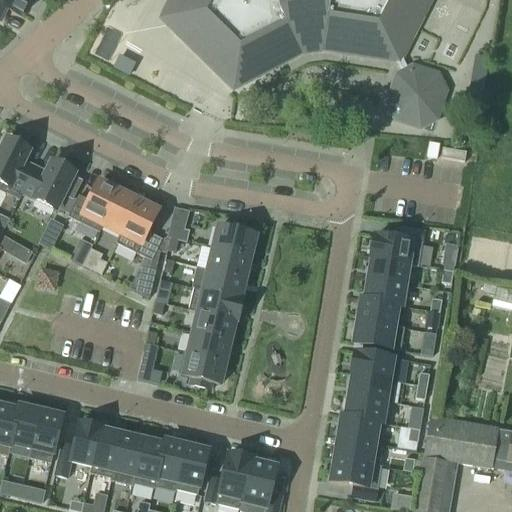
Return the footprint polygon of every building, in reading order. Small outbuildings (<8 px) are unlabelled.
[(20,19),(29,0),(0,0),(0,22),(6,12),(20,19)] [(404,51),(430,0),(171,0),(168,7),(164,27),(216,73),(225,80),(234,82),(244,82),(253,78),(301,50),(321,46),(388,61),(392,59),(398,72),(384,117),(430,132),(446,81),(405,68),(398,55),(404,51)] [(113,70),(128,78),(133,67),(119,59),(113,70)] [(475,59),(464,123),(470,124),(471,116),(477,117),(487,61),(475,59)] [(0,194),(17,203),(33,170),(23,165),(28,155),(5,143),(0,153),(0,194)] [(436,150),(420,147),(419,155),(434,158),(436,150)] [(465,155),(441,151),(439,161),(463,165),(465,155)] [(72,181),(73,177),(50,166),(45,176),(33,170),(17,203),(18,204),(21,197),(55,214),(63,198),(72,202),(81,185),(72,181)] [(98,236),(118,195),(114,193),(98,185),(88,204),(77,199),(67,220),(98,236)] [(116,247),(137,205),(118,195),(98,236),(101,230),(119,238),(115,247),(116,247)] [(137,205),(116,247),(143,261),(150,264),(155,254),(161,243),(146,236),(157,215),(137,205)] [(165,241),(169,242),(177,244),(185,246),(188,234),(183,233),(188,215),(173,211),(165,241)] [(217,230),(212,250),(249,259),(254,239),(245,237),(246,231),(228,227),(226,233),(217,230)] [(423,235),(411,233),(399,231),(397,243),(373,239),(369,261),(417,270),(421,247),(423,235)] [(169,242),(166,254),(174,256),(177,244),(169,242)] [(244,280),(249,259),(212,250),(207,271),(244,280)] [(150,264),(143,261),(128,292),(148,302),(159,255),(155,254),(150,264)] [(417,270),(369,261),(369,262),(370,262),(367,283),(404,289),(408,269),(417,270)] [(101,278),(106,267),(99,263),(94,274),(101,278)] [(170,277),(173,265),(165,263),(162,275),(170,277)] [(239,302),(244,280),(207,271),(202,293),(192,291),(192,292),(241,304),(241,303),(239,302)] [(452,275),(442,274),(440,286),(450,288),(452,275)] [(401,311),(404,289),(367,283),(363,303),(359,303),(359,304),(401,311)] [(511,291),(487,285),(482,302),(511,310),(511,291)] [(236,324),(241,304),(192,292),(187,313),(236,324)] [(438,317),(441,304),(431,302),(429,315),(438,317)] [(400,311),(401,311),(359,304),(355,325),(403,333),(403,332),(393,330),(396,311),(400,311)] [(163,307),(155,305),(152,317),(160,319),(163,307)] [(235,325),(236,324),(187,313),(187,314),(196,316),(192,336),(228,345),(233,325),(235,325)] [(399,355),(403,333),(355,325),(352,347),(399,355)] [(153,349),(156,337),(148,335),(145,347),(153,349)] [(223,366),(228,345),(192,336),(187,356),(182,355),(182,356),(223,366)] [(151,373),(157,350),(145,347),(140,371),(151,373)] [(218,388),(223,366),(182,356),(177,378),(191,381),(189,387),(207,391),(209,386),(218,388)] [(395,386),(399,364),(353,356),(350,378),(395,386)] [(426,391),(428,378),(418,377),(416,389),(426,391)] [(392,407),(395,386),(350,378),(350,379),(347,400),(392,407)] [(423,404),(426,391),(416,389),(414,402),(423,404)] [(392,408),(392,407),(347,400),(344,420),(340,419),(340,420),(381,427),(385,407),(392,408)] [(0,458),(6,460),(18,410),(17,409),(17,413),(0,409),(0,458)] [(28,462),(39,415),(18,410),(6,460),(7,460),(10,448),(29,453),(27,462),(28,462)] [(61,420),(39,415),(28,462),(50,467),(61,420)] [(374,447),(377,428),(381,428),(381,427),(340,420),(336,442),(381,449),(381,448),(374,447)] [(449,511),(457,466),(489,471),(491,462),(511,465),(511,436),(496,434),(496,432),(430,421),(423,460),(413,511),(449,511)] [(90,477),(100,432),(79,427),(78,427),(73,451),(61,448),(53,479),(66,482),(70,465),(90,470),(88,477),(90,477)] [(110,485),(121,438),(101,433),(100,432),(90,477),(110,482),(109,485),(110,485)] [(416,446),(418,434),(409,432),(407,445),(416,446)] [(131,490),(142,443),(121,438),(110,485),(131,490)] [(378,470),(381,449),(336,442),(332,463),(380,471),(380,470),(378,470)] [(152,492),(164,444),(163,444),(162,448),(142,443),(131,490),(132,490),(132,488),(152,492)] [(174,496),(185,449),(164,444),(152,492),(153,493),(154,491),(174,496)] [(196,499),(207,455),(185,449),(174,496),(175,496),(175,494),(196,499)] [(209,481),(203,505),(216,508),(232,511),(239,511),(251,465),(251,463),(227,457),(221,484),(209,481)] [(404,462),(401,474),(411,476),(413,463),(404,462)] [(376,493),(380,471),(332,463),(329,485),(352,489),(350,501),(374,505),(376,493)] [(275,471),(251,465),(239,511),(277,511),(281,501),(269,498),(275,471)]
